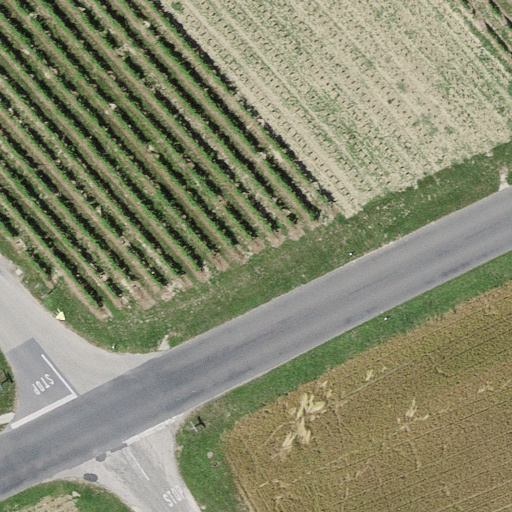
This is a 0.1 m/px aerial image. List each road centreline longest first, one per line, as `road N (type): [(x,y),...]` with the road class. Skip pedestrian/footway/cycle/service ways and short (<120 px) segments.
road 1 (tertiary): [(100,423),(511,222)]
road 2 (unclassified): [(100,423),(0,300)]
